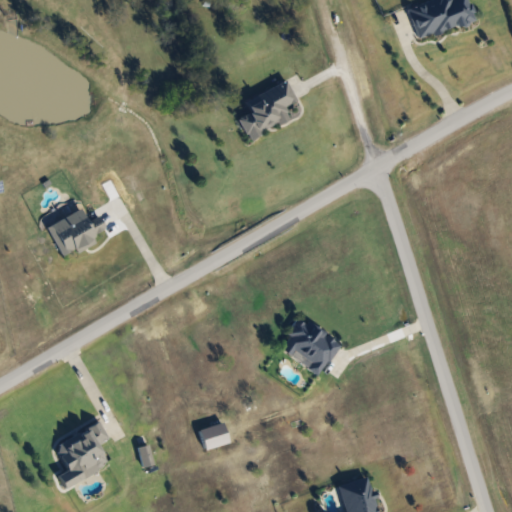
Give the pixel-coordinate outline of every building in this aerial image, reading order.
[(405,10),(429,0),(466,0),(473,18),(417,40),(405,10)] [(242,100),(285,80),(294,100),(283,105),(289,118),(245,138),(236,117),(247,112),(242,100)] [(93,242),(60,257),(45,225),(79,209),(84,219),(96,213),(103,228),(90,234),(93,242)] [(317,373),(278,341),(296,319),(302,324),(306,319),(339,346),(317,373)] [(52,444),(99,421),(107,438),(96,444),(104,461),(68,478),(52,444)] [(140,467),(134,447),(146,444),(152,464),(140,467)] [(342,511),(335,485),(366,476),(375,511),(342,511)]
